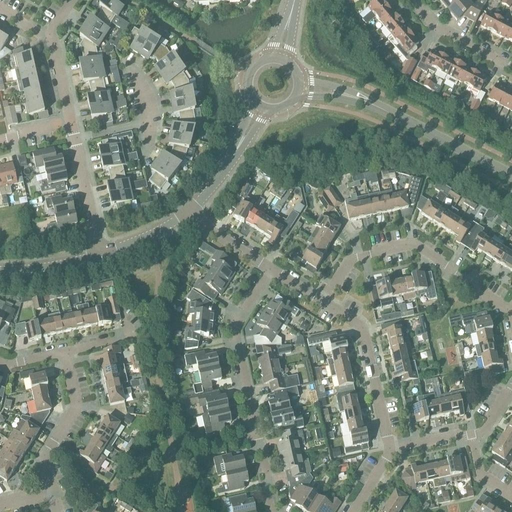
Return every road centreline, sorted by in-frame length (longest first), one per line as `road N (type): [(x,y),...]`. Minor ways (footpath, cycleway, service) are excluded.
road 1 (residential): [(271,511),(233,330),(271,269)]
road 2 (residential): [(511,319),(510,310),(409,243),(347,258),(321,301)]
road 3 (tertiary): [(511,178),(366,101),(298,86)]
road 4 (residential): [(389,449),(362,331),(321,301)]
road 5 (residential): [(53,496),(44,458),(75,407),(64,352)]
road 6 (residential): [(186,214),(230,160),(259,106)]
